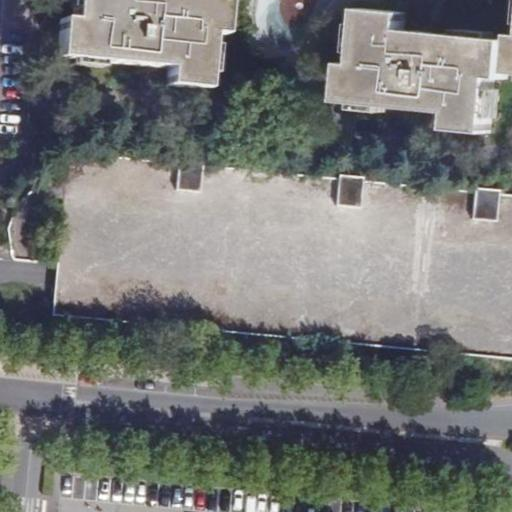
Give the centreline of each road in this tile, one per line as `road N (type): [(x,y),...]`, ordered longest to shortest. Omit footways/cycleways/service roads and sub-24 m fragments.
road 1 (tertiary): [(215,414),(253,429),(511,469)]
road 2 (tertiary): [(511,421),(251,408),(215,414)]
road 3 (tertiary): [(30,401),(215,414)]
